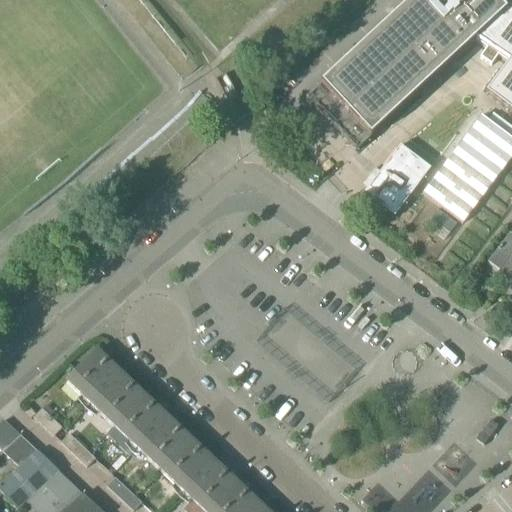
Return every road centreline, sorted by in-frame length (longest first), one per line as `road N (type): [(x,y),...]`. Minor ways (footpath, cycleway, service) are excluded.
road 1 (residential): [(511,377),(276,190),(246,185),(0,394)]
road 2 (residential): [(326,511),(159,356),(151,327)]
